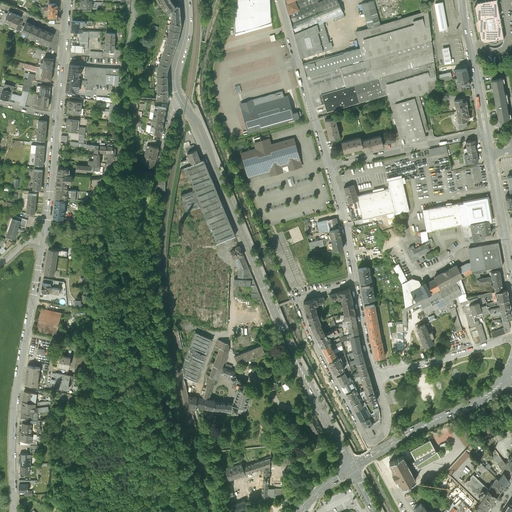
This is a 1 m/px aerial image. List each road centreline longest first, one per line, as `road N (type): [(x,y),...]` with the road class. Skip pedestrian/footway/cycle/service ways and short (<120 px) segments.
road 1 (secondary): [(181,101),(351,468)]
road 2 (residential): [(46,220),(84,221),(120,166),(132,105),(140,116),(138,169),(157,171),(171,110),(181,101)]
road 3 (residential): [(374,376),(386,421),(382,435),(366,440),(296,300),(354,281)]
road 4 (residential): [(13,511),(13,415),(43,239)]
road 5 (primary): [(506,378),(351,468)]
road 6 (unclassified): [(278,0),(328,165)]
road 7 (residential): [(485,131),(328,165)]
road 8 (unclassified): [(511,335),(374,376)]
road 9 (primary): [(485,131),(462,0)]
